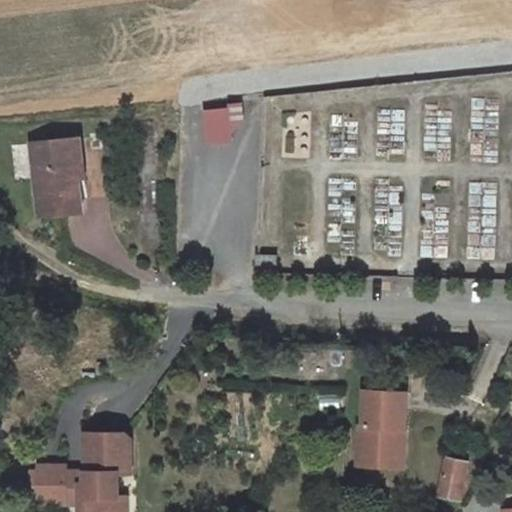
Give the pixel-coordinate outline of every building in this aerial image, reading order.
[(241,141),(238,106),(203,108),(206,143),(241,141)] [(85,179),(82,141),(71,142),(73,162),(78,162),(80,179),(85,179)] [(71,142),(34,145),(40,217),(83,214),(80,179),(78,162),(73,162),(71,142)] [(260,258),(259,274),(276,275),(276,264),(271,259),(260,258)] [(358,463),(395,466),(399,429),(408,430),(411,392),(369,388),(365,424),(362,424),(358,463)] [(408,430),(399,429),(395,466),(404,467),(408,430)] [(82,511),(81,511),(118,511),(119,500),(119,478),(133,478),(133,443),(125,437),(86,437),(86,477),(85,489),(81,489),(82,511)] [(470,463),(448,458),(443,476),(467,482),(470,463)] [(64,511),(64,477),(64,472),(37,472),(37,511),(64,511)] [(463,502),(467,482),(443,476),(438,497),(463,502)] [(64,477),(64,511),(82,511),(81,489),(85,489),(86,477),(64,477)] [(126,511),(126,500),(119,500),(118,511),(126,511)]
